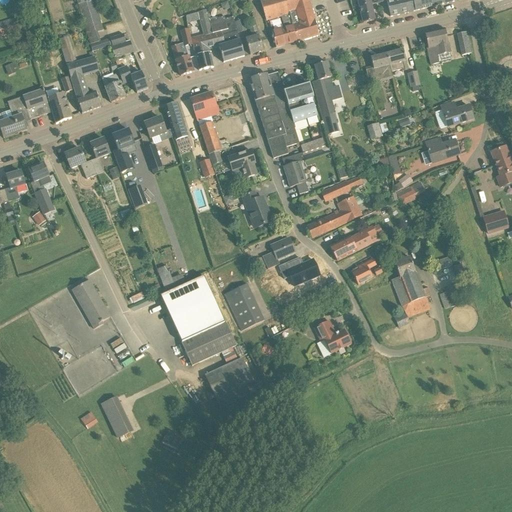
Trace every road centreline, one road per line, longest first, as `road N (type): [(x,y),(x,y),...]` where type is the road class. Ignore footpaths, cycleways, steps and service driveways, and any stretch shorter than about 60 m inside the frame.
road 1 (residential): [(240,71),(296,231),(343,279),(381,349),(445,340)]
road 2 (residential): [(194,408),(126,311),(47,139)]
road 3 (residential): [(445,340),(424,241),(486,137),(489,101)]
road 4 (track): [(306,511),(348,462),(410,428),(511,407)]
road 5 (track): [(194,408),(222,442),(283,391),(381,349)]
road 6 (tertiary): [(342,44),(469,13)]
road 7 (tertiary): [(47,139),(160,96)]
